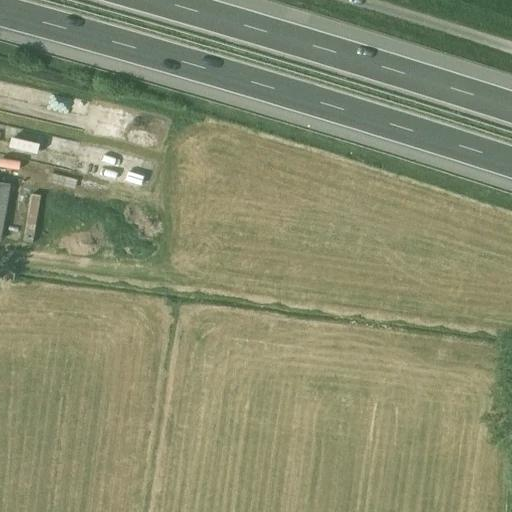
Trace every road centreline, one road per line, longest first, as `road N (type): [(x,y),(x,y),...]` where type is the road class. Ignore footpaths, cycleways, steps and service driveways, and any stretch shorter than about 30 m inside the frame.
road 1 (motorway): [(0,7),(511,159)]
road 2 (motorway): [(511,97),(180,0)]
road 3 (unclassified): [(374,0),(511,41)]
